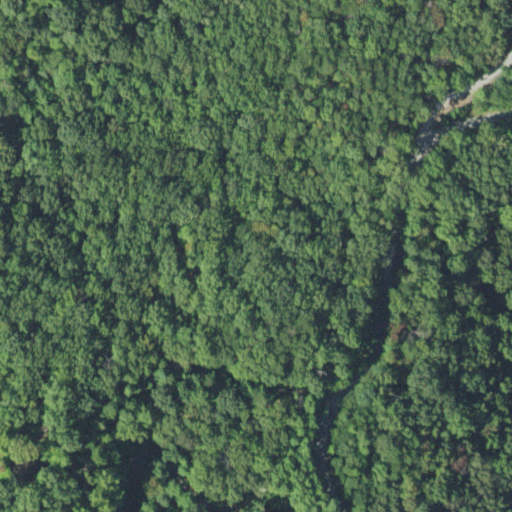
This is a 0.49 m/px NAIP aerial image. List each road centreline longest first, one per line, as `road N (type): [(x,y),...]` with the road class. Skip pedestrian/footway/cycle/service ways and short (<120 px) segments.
road 1 (residential): [(341,511),(315,447),(328,407),(368,356),(381,262),(413,153)]
road 2 (residential): [(338,395),(173,363),(156,367),(144,380),(137,453),(119,511)]
road 3 (residential): [(413,153),(426,113),(511,55)]
